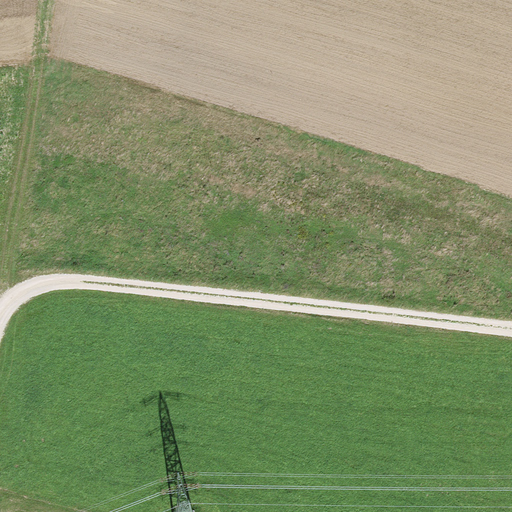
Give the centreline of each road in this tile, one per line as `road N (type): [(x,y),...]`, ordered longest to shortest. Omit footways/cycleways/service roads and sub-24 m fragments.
road 1 (track): [(0,313),(39,281),(511,330)]
road 2 (track): [(48,0),(0,288)]
